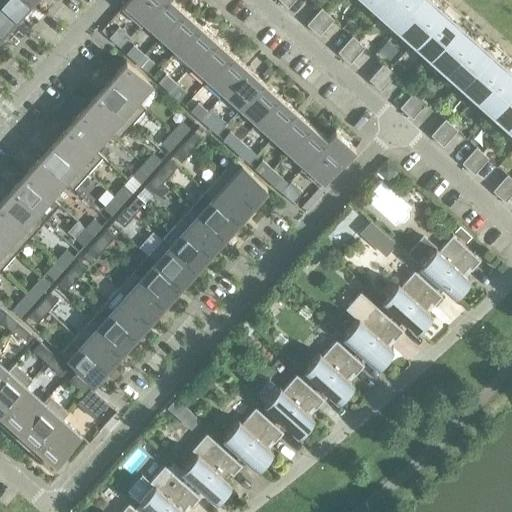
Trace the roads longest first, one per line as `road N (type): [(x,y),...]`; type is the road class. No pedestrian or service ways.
road 1 (residential): [(51,511),(395,124)]
road 2 (residential): [(511,279),(242,511)]
road 3 (residential): [(395,124),(259,0)]
road 4 (residential): [(0,118),(108,0)]
road 5 (residential): [(511,227),(395,124)]
